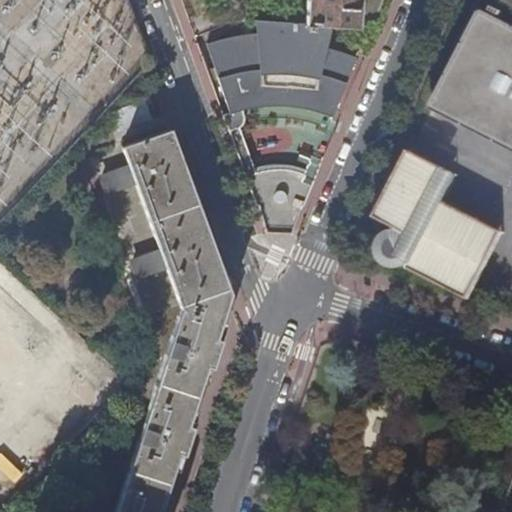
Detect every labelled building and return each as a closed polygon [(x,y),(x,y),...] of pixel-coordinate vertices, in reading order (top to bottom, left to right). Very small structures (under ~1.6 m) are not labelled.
[(304,0),(303,24),(326,26),(355,28),(357,0),(304,0)] [(511,30),(483,15),(434,111),(511,151),(511,30)] [(288,236),(319,162),(309,158),(303,171),(279,169),(262,170),(253,173),(239,134),(242,131),(244,125),(240,112),(260,109),(275,108),(289,108),(315,113),(328,118),(328,120),(329,120),(345,83),(343,83),(352,60),(321,50),(326,26),(303,24),(290,23),(255,21),(255,35),(231,38),(205,45),(216,79),(215,79),(228,115),(221,117),(263,234),(288,236)] [(186,511),(245,331),(236,305),(234,299),(172,128),(125,145),(131,163),(128,164),(130,171),(102,180),(107,194),(138,182),(162,247),(158,249),(160,255),(132,265),(151,316),(181,305),(184,308),(117,511),(186,511)] [(505,236),(444,204),(458,177),(445,171),(418,157),(410,153),(399,173),(375,220),(397,231),(395,232),(391,234),(386,237),(383,241),(381,244),(380,249),(380,255),(383,260),(385,262),(389,266),(392,268),(397,269),(400,269),(403,268),(407,267),(410,264),(412,265),(409,271),(470,302),(505,236)]
